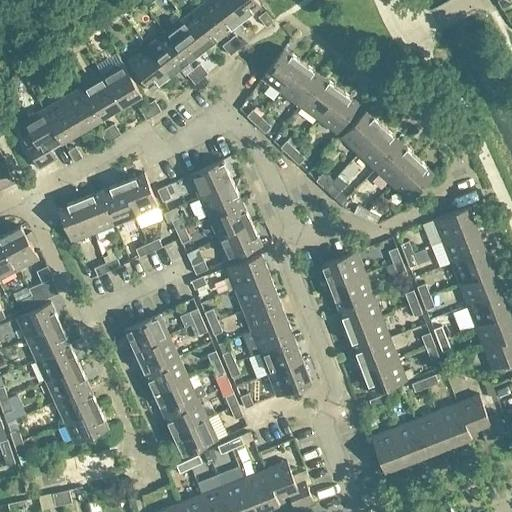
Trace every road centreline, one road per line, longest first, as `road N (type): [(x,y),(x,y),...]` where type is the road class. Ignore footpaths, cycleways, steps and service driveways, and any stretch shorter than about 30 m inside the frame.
road 1 (residential): [(291,247),(291,223),(255,142),(222,116),(206,113),(157,145),(120,146),(26,197)]
road 2 (residential): [(353,511),(321,423),(337,385),(289,270),(291,247)]
road 3 (residential): [(291,247),(391,225),(449,187)]
road 4 (residential): [(131,451),(74,316)]
road 5 (residential): [(74,316),(26,197)]
road 6 (residential): [(74,316),(185,266)]
